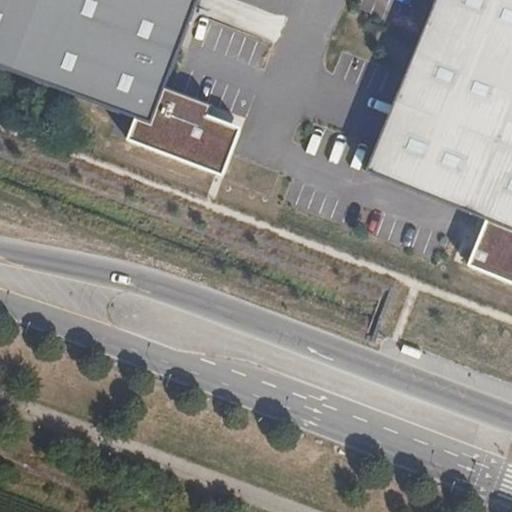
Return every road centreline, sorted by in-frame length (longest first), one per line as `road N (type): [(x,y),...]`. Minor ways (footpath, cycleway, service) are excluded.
road 1 (secondary): [(0,303),(511,492)]
road 2 (secondary): [(511,417),(134,278),(0,251)]
road 3 (track): [(145,511),(0,456)]
